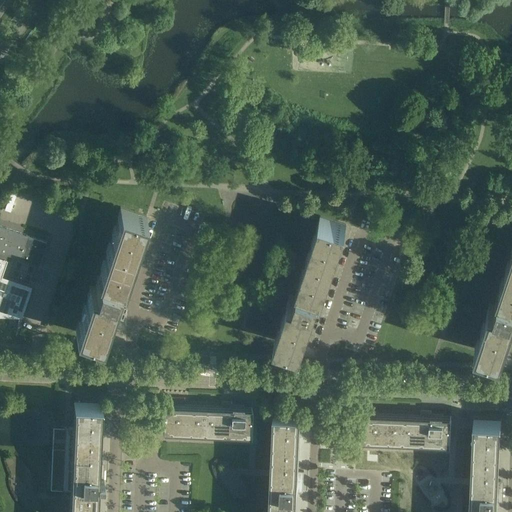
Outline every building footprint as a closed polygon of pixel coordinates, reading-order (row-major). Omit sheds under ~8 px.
[(17,192),(11,190),(5,209),(10,211),(17,192)] [(75,330),(101,339),(115,296),(119,297),(146,216),(120,207),(93,287),(90,286),(75,330)] [(274,339),(301,348),(315,305),(319,306),(346,225),(320,216),(292,297),(289,296),(274,339)] [(0,258),(7,261),(7,260),(8,255),(39,265),(47,242),(0,225),(0,258)] [(474,347),(500,356),(511,322),(511,247),(493,305),(489,303),(474,347)] [(0,316),(21,317),(31,288),(30,287),(30,288),(13,282),(3,279),(1,279),(7,261),(0,258),(0,316)] [(162,428),(250,432),(251,409),(243,409),(243,401),(231,400),(230,408),(184,406),(184,400),(184,398),(164,398),(164,397),(163,399),(164,399),(164,405),(163,405),(162,428)] [(71,495),(70,511),(93,511),(95,483),(103,483),(103,463),(96,462),(97,424),(98,403),(97,403),(75,402),(74,427),(53,427),(52,448),(50,489),(67,490),(71,490),(71,495)] [(293,511),(294,492),(303,492),(303,471),(296,471),(298,412),(275,410),(270,511),(293,511)] [(362,437),(450,441),(451,419),(443,418),(443,410),(431,410),(430,418),(363,414),(362,437)] [(157,428),(157,418),(148,418),(147,428),(157,428)] [(498,420),(475,419),(470,511),(493,511),(494,501),(503,501),(503,480),(495,480),(498,420)]
